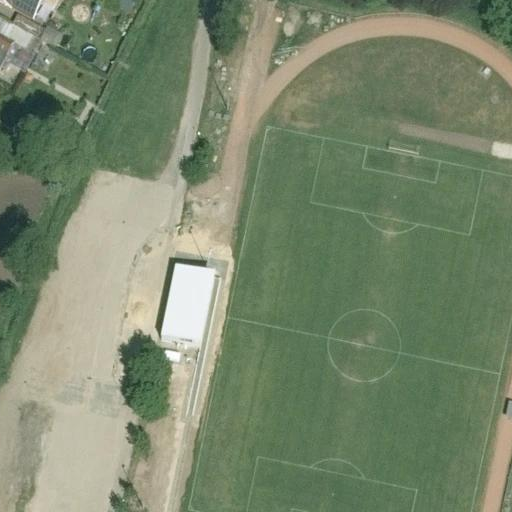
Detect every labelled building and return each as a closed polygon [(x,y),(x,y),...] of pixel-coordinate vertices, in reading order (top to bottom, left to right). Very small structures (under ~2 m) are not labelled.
[(34,24),(46,0),(0,0),(0,7),(19,17),(34,24)] [(120,0),(117,5),(130,14),(138,0),(120,0)] [(392,19),(350,28),(304,44),(265,86),(286,7),(248,2),(144,511),(499,511),(511,455),(511,68),(494,48),(444,25),(392,19)] [(34,24),(19,17),(13,29),(42,43),(48,31),(34,24)] [(36,55),(42,43),(13,29),(0,22),(0,37),(15,45),(36,55)] [(0,75),(15,45),(0,37),(0,75)]
